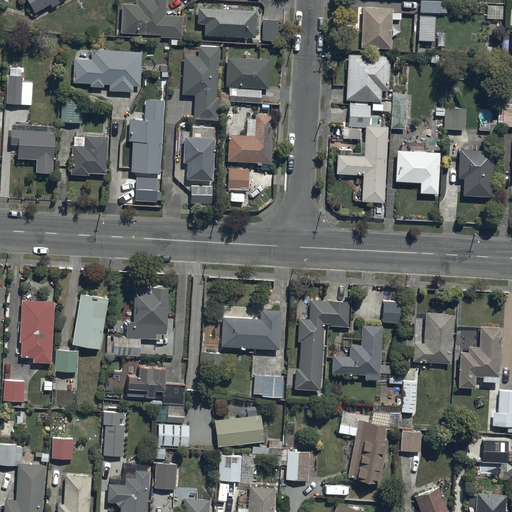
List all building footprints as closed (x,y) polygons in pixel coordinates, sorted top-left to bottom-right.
[(27,0),(35,15),(61,0),(27,0)] [(135,0),(135,2),(120,2),(120,31),(159,32),(159,37),(180,37),(180,13),(166,13),(165,0),(135,0)] [(413,0),(413,10),(438,11),(438,0),(413,0)] [(361,49),(391,50),(393,10),(363,8),(361,49)] [(197,35),(256,38),(257,11),(198,9),(197,35)] [(277,18),(261,17),(261,39),(277,39),(277,18)] [(141,49),(90,47),(90,59),(73,58),(72,80),(90,81),(90,84),(103,85),(104,83),(110,83),(109,89),(132,90),(132,84),(140,85),(141,49)] [(218,121),(220,48),(199,48),(199,57),(184,57),(183,96),(195,96),(194,121),(218,121)] [(389,54),(346,52),(343,98),(379,100),(379,88),(386,89),(389,54)] [(226,86),(269,89),(270,61),(227,58),(226,86)] [(10,73),(7,73),(5,102),(31,103),(32,81),(21,80),(21,67),(10,67),(10,73)] [(392,105),(373,105),(373,114),(391,114),(391,131),(407,131),(407,96),(392,95),(392,105)] [(84,99),(61,96),(59,120),(81,122),(84,99)] [(129,174),(161,176),(165,101),(146,100),(144,120),(133,120),(129,174)] [(511,101),(499,101),(498,125),(511,125),(511,101)] [(463,107),(443,105),(442,128),(462,129),(463,107)] [(230,135),(228,162),(271,164),(273,116),(256,115),(255,137),(230,135)] [(496,121),(477,120),(477,129),(488,129),(487,135),(495,135),(496,121)] [(54,124),(10,122),(9,142),(16,143),(15,156),(35,156),(34,169),(51,170),(54,124)] [(362,203),(385,204),(388,129),(366,128),(365,156),(338,155),(337,174),(364,176),(362,203)] [(346,129),(345,138),(358,138),(358,129),(346,129)] [(104,172),(106,133),(82,132),(82,143),(72,143),(70,174),(87,174),(87,171),(104,172)] [(188,181),(213,182),(216,139),(185,137),(183,164),(188,164),(188,181)] [(489,195),(491,149),(458,147),(457,177),(461,177),(460,193),(489,195)] [(438,150),(395,148),(392,179),(417,181),(416,191),(435,192),(438,150)] [(248,167),(227,166),(226,188),(247,189),(248,167)] [(156,177),(135,176),(134,199),(155,200),(156,177)] [(211,185),(189,184),(189,200),(211,201),(211,185)] [(165,333),(165,288),(132,287),(132,333),(165,333)] [(98,346),(106,295),(78,290),(70,341),(98,346)] [(292,385),(317,387),(323,321),(347,323),(349,298),(300,294),(292,385)] [(50,360),(52,298),(21,295),(18,358),(50,360)] [(383,299),(382,320),(402,321),(403,300),(383,299)] [(449,359),(452,310),(424,309),(423,340),(412,339),(411,357),(449,359)] [(220,311),(219,343),(277,345),(279,313),(220,311)] [(332,352),(331,369),(378,371),(380,322),(359,321),(358,339),(347,339),(346,352),(332,352)] [(498,374),(501,323),(479,321),(478,342),(459,341),(457,385),(474,385),(475,373),(498,374)] [(77,347),(54,347),(53,370),(76,371),(77,347)] [(220,351),(206,351),(205,367),(219,368),(220,351)] [(185,383),(162,382),(163,365),(138,363),(137,374),(127,373),(126,394),(162,395),(162,402),(184,402),(185,383)] [(252,374),(252,394),(282,395),(282,375),(252,374)] [(23,400),(24,379),(2,378),(2,399),(23,400)] [(414,410),(415,380),(401,379),(400,410),(414,410)] [(511,425),(511,388),(496,388),(495,411),(490,411),(490,424),(511,425)] [(183,404),(154,403),(154,420),(183,421),(183,404)] [(100,452),(121,454),(124,410),(103,408),(100,452)] [(211,416),(215,443),(263,437),(259,410),(211,416)] [(346,472),(378,479),(389,422),(357,416),(346,472)] [(188,424),(158,422),(157,443),(187,445),(188,424)] [(419,431),(401,430),(400,449),(417,450),(419,431)] [(484,436),(481,436),(480,460),(506,461),(507,438),(491,437),(491,432),(484,432),(484,436)] [(72,436),(51,435),(50,457),(72,458),(72,436)] [(308,449),(286,448),(285,478),(307,479),(308,449)] [(252,454),(218,453),(217,478),(251,480),(252,454)] [(1,511),(39,511),(43,461),(16,460),(14,496),(3,495),(1,511)] [(176,463),(155,461),(153,486),(175,487),(176,463)] [(118,511),(145,511),(148,466),(134,465),(106,479),(104,499),(119,500),(118,511)] [(58,511),(87,511),(90,473),(62,471),(58,511)] [(271,511),(273,484),(242,481),(240,511),(271,511)] [(419,511),(446,511),(447,507),(438,482),(413,492),(420,509),(419,511)] [(503,511),(506,491),(472,488),(469,511),(503,511)] [(206,511),(208,496),(183,494),(181,511),(206,511)] [(331,511),(365,511),(367,508),(335,498),(331,511)]
